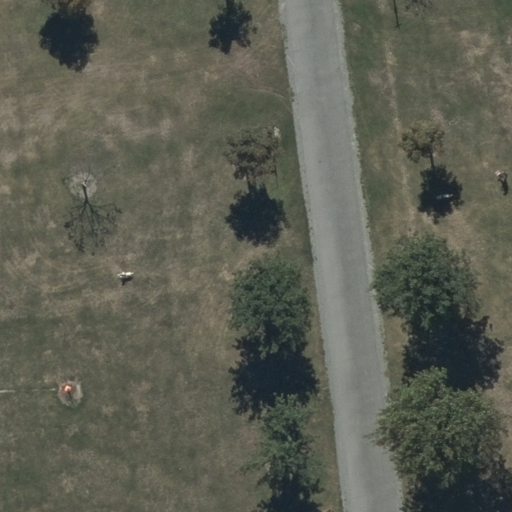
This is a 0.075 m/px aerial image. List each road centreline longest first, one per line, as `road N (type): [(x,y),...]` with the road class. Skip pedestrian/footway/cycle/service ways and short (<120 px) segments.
road 1 (track): [(308,0),(375,511)]
road 2 (track): [(315,58),(0,95)]
